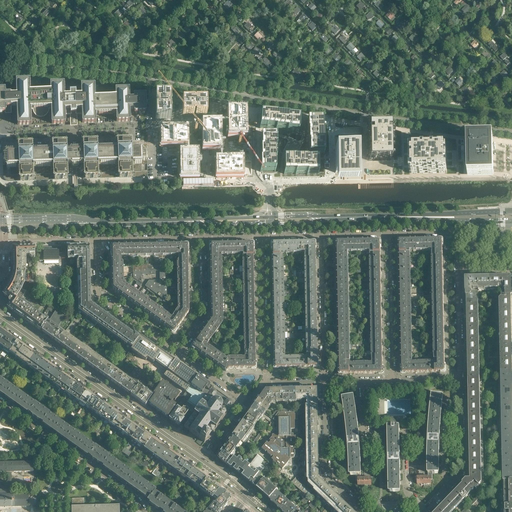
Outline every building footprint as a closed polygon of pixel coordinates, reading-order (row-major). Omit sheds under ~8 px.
[(98,0),(95,4),(100,8),(105,3),(100,0),(98,0)] [(291,0),(283,0),(283,1),(291,8),(295,3),(291,0)] [(379,0),(375,5),(381,10),(384,6),(379,0)] [(24,6),(29,11),(34,6),(29,1),(24,6)] [(204,6),(209,11),(213,6),(209,1),(204,6)] [(224,10),(232,9),(232,1),(224,1),(224,10)] [(360,12),(367,6),(361,1),(355,6),(360,12)] [(312,12),(316,7),(312,2),(307,7),(312,12)] [(460,8),(465,13),(470,8),(465,3),(460,8)] [(296,16),(301,11),(296,6),(291,11),(296,16)] [(71,12),(76,17),(81,12),(76,7),(71,12)] [(113,13),(118,18),(123,13),(118,9),(113,13)] [(134,14),(139,19),(143,14),(138,9),(134,14)] [(385,15),(390,20),(395,15),(390,10),(385,15)] [(365,16),(370,21),(375,16),(370,11),(365,16)] [(14,19),(19,24),(24,19),(19,14),(14,19)] [(230,19),(235,23),(240,18),(235,14),(230,19)] [(123,23),(128,28),(132,23),(127,19),(123,23)] [(186,24),(191,29),(196,24),(191,19),(186,24)] [(375,24),(380,28),(385,23),(380,19),(375,24)] [(29,25),(34,30),(38,25),(33,20),(29,25)] [(402,20),(401,22),(399,20),(396,23),(403,30),(407,25),(402,20)] [(307,26),(312,30),(317,26),(312,21),(307,26)] [(243,27),(248,31),(253,26),(248,22),(243,27)] [(238,37),(242,33),(235,25),(231,29),(238,37)] [(328,30),(333,35),(338,30),(333,25),(328,30)] [(384,31),(389,36),(394,31),(389,26),(384,31)] [(95,34),(100,39),(104,34),(100,29),(95,34)] [(253,36),(258,40),(263,35),(258,31),(253,36)] [(408,38),(413,43),(418,38),(413,33),(408,38)] [(349,41),(343,35),(339,38),(345,45),(349,41)] [(392,38),(396,44),(401,41),(396,35),(392,38)] [(168,41),(173,46),(177,41),(172,36),(168,41)] [(469,44),(474,49),(478,44),(474,39),(469,44)] [(345,47),(350,52),(355,47),(350,42),(345,47)] [(495,52),(500,47),(495,42),(491,47),(495,52)] [(322,50),(327,54),(332,49),(327,45),(322,50)] [(251,52),(256,56),(261,51),(256,47),(251,52)] [(272,55),(277,59),(282,54),(277,50),(272,55)] [(486,50),(483,53),(488,59),(492,56),(486,50)] [(362,61),(366,56),(361,52),(357,57),(362,61)] [(333,57),(338,62),(342,58),(337,53),(333,57)] [(429,58),(434,63),(438,58),(433,53),(429,58)] [(264,63),(268,67),(272,63),(268,59),(264,63)] [(348,59),(344,64),(349,67),(353,63),(348,59)] [(364,65),(368,70),(373,65),(368,60),(364,65)] [(489,66),(494,70),(499,65),(494,61),(489,66)] [(415,71),(420,76),(425,71),(420,66),(415,71)] [(449,75),(454,70),(450,66),(446,71),(449,75)] [(354,73),(359,78),(364,73),(359,68),(354,73)] [(291,75),(296,79),(300,74),(296,70),(291,75)] [(501,74),(505,78),(509,74),(505,70),(501,74)] [(454,82),(459,86),(463,81),(459,77),(454,82)] [(145,103),(145,100),(145,97),(145,95),(145,94),(145,92),(129,90),(125,90),(125,89),(119,89),(119,90),(115,90),(113,90),(112,87),(98,88),(98,85),(94,86),(94,85),(90,86),(90,84),(85,85),(85,86),(81,86),(64,87),(64,84),(60,84),(60,83),(54,83),(54,84),(53,84),(52,84),(51,84),(50,84),(40,85),(40,80),(29,81),(25,81),(25,80),(20,80),(20,81),(16,81),(11,81),(10,81),(4,82),(0,82),(0,113),(2,113),(2,112),(11,112),(11,106),(17,106),(17,125),(31,124),(30,110),(33,110),(33,111),(34,111),(34,113),(35,114),(36,115),(36,116),(38,116),(39,117),(41,117),(43,117),(44,116),(45,115),(46,115),(47,113),(48,111),(48,110),(51,109),(52,124),(65,123),(65,115),(70,115),(72,115),(71,115),(71,116),(72,117),(72,118),(73,118),(74,118),(75,118),(75,117),(75,116),(75,115),(82,115),(82,123),(96,122),(95,114),(98,114),(98,115),(113,114),(116,114),(116,122),(130,121),(129,110),(134,110),(134,113),(146,112),(145,103)] [(435,85),(440,89),(444,85),(439,80),(435,85)] [(463,92),(468,96),(473,91),(468,87),(463,92)] [(170,95),(155,95),(155,130),(162,130),(162,145),(181,145),(181,176),(251,175),(250,128),(244,128),(244,111),(206,112),(206,101),(170,102),(170,95)] [(259,128),(259,129),(260,129),(261,129),(261,138),(261,139),(261,149),(260,149),(260,161),(260,171),(260,172),(261,172),(275,172),(275,162),(275,160),(276,160),(276,159),(276,150),(276,149),(276,148),(276,131),(287,132),(287,133),(297,134),(298,134),(300,118),(289,118),(288,118),(288,117),(287,117),(278,116),(277,116),(277,115),(276,115),(261,114),(261,117),(260,128),(259,128)] [(308,121),(307,121),(307,122),(307,124),(307,128),(310,128),(310,132),(311,132),(311,136),(308,136),(308,139),(311,139),(311,144),(312,144),(312,147),(309,147),(309,151),(309,154),(309,155),(310,155),(312,155),(321,154),(321,152),(323,152),(323,144),(324,144),(324,143),(323,143),(323,142),(323,133),(323,132),(322,132),(322,131),(322,125),(322,123),(320,123),(319,121),(310,121),(308,121)] [(390,126),(368,127),(368,135),(369,161),(390,160),(391,160),(390,138),(390,126)] [(142,164),(142,161),(146,161),(145,153),(142,153),(142,149),(140,149),(140,145),(131,146),(131,142),(117,143),(117,146),(97,147),(96,143),(83,144),(83,147),(76,148),(76,147),(75,146),(74,146),(73,147),(73,148),(66,148),(66,144),(52,145),(52,148),(32,149),(32,146),(18,146),(18,150),(10,150),(10,154),(2,154),(3,174),(3,176),(3,177),(4,178),(4,179),(5,179),(5,180),(6,181),(7,181),(8,181),(9,181),(68,179),(67,167),(83,166),(83,179),(132,177),(132,172),(141,172),(140,164),(142,164)] [(411,149),(409,149),(409,153),(411,153),(411,156),(409,156),(410,165),(411,165),(411,168),(410,168),(410,172),(411,172),(411,174),(417,174),(417,172),(420,172),(420,174),(423,174),(423,172),(425,172),(425,174),(432,174),(432,172),(433,172),(433,174),(437,174),(436,172),(439,172),(439,174),(445,173),(445,172),(447,172),(446,167),(445,167),(445,164),(446,164),(446,156),(444,156),(444,153),(446,153),(446,148),(444,148),(444,146),(438,146),(438,148),(434,148),(434,146),(421,147),(421,148),(417,148),(417,147),(411,147),(411,149)] [(490,146),(470,146),(470,169),(490,168),(490,146)] [(357,148),(335,149),(335,173),(335,184),(358,184),(358,173),(357,148)] [(286,162),(284,162),(284,171),(284,173),(284,174),(285,174),(288,174),(292,174),(291,171),(295,171),(295,172),(300,172),(300,174),(303,174),(302,172),(307,171),(307,172),(311,172),(311,175),(314,175),(317,175),(318,175),(318,174),(318,172),(318,162),(315,162),(315,160),(308,160),(307,160),(307,159),(306,159),(306,160),(296,160),(296,159),(295,159),(294,159),(286,159),(286,162)] [(188,256),(187,245),(187,244),(186,244),(179,245),(179,253),(182,253),(182,256),(188,256)] [(137,255),(137,245),(128,246),(129,256),(137,255)] [(145,255),(145,245),(137,245),(137,255),(145,255)] [(154,255),(154,245),(145,245),(145,255),(154,255)] [(162,255),(162,245),(154,245),(154,255),(162,255)] [(171,255),(170,245),(162,245),(162,255),(171,255)] [(179,253),(179,245),(170,245),(171,255),(179,255),(179,257),(182,256),(182,253),(179,253)] [(120,254),(120,246),(112,246),(111,247),(112,258),(118,258),(118,254),(120,254)] [(129,256),(128,246),(120,246),(120,254),(118,254),(118,258),(120,258),(120,256),(129,256)] [(35,257),(34,250),(34,247),(26,248),(26,252),(26,255),(29,255),(31,257),(35,257)] [(59,259),(59,253),(62,253),(62,249),(62,247),(40,247),(40,250),(40,251),(41,251),(41,252),(40,252),(40,258),(39,258),(39,261),(43,261),(43,259),(59,259)] [(409,258),(409,253),(406,253),(406,249),(399,249),(399,258),(409,258)] [(443,257),(442,249),(435,249),(436,252),(432,252),(433,257),(443,257)] [(381,258),(381,252),(381,250),(374,250),(374,253),(371,253),(371,258),(381,258)] [(347,259),(347,254),(344,254),(344,251),(337,251),(337,259),(347,259)] [(188,266),(188,256),(182,256),(179,257),(179,261),(178,261),(178,266),(188,266)] [(122,267),(122,262),(121,262),(120,262),(120,258),(118,258),(112,258),(112,267),(122,267)] [(142,275),(142,266),(133,266),(133,274),(133,276),(133,278),(134,279),(135,280),(137,281),(138,281),(141,278),(142,275)] [(24,282),(24,274),(13,273),(13,274),(13,275),(12,277),(12,278),(24,282)] [(167,278),(167,276),(160,276),(160,281),(149,281),(145,286),(148,289),(149,290),(151,291),(154,293),(156,294),(158,292),(161,294),(159,296),(163,300),(164,300),(166,300),(168,300),(168,298),(168,292),(168,290),(168,288),(167,284),(167,280),(167,278)] [(20,289),(24,282),(12,278),(11,281),(10,284),(20,289)] [(476,299),(477,298),(477,294),(478,290),(479,291),(490,290),(490,278),(466,279),(466,293),(466,294),(466,297),(467,297),(467,305),(477,305),(477,300),(476,299)] [(503,288),(502,278),(490,278),(490,290),(496,290),(497,290),(497,289),(498,289),(499,289),(499,288),(503,288)] [(511,296),(511,293),(511,278),(502,278),(503,288),(504,289),(504,293),(503,293),(503,295),(502,295),(502,298),(501,298),(500,299),(500,311),(510,310),(510,296),(511,296)] [(120,294),(126,286),(122,284),(122,279),(112,279),(112,287),(112,288),(113,289),(113,290),(120,294)] [(24,296),(25,296),(27,291),(21,289),(10,284),(8,287),(6,290),(3,294),(8,298),(7,300),(7,303),(9,305),(7,307),(13,311),(20,302),(23,299),(24,296)] [(125,298),(131,290),(126,286),(120,294),(125,298)] [(143,299),(138,295),(131,290),(125,298),(137,307),(143,299)] [(82,305),(82,301),(90,300),(90,296),(79,297),(79,305),(82,305)] [(24,319),(31,309),(33,306),(23,299),(20,302),(13,311),(24,319)] [(142,310),(148,302),(143,299),(137,307),(142,310)] [(82,312),(87,305),(88,306),(90,304),(90,300),(82,301),(82,305),(79,305),(79,310),(82,312)] [(147,314),(153,306),(148,302),(142,310),(147,314)] [(87,316),(94,306),(90,304),(88,306),(87,305),(82,312),(87,316)] [(478,314),(477,305),(467,305),(468,315),(478,314)] [(92,319),(99,310),(97,308),(95,306),(94,307),(94,306),(87,316),(92,319)] [(152,317),(158,309),(153,306),(147,314),(152,317)] [(184,319),(188,312),(189,312),(189,308),(179,309),(176,313),(184,319)] [(35,327),(42,317),(31,309),(24,319),(35,327)] [(157,321),(163,313),(158,309),(152,317),(157,321)] [(97,323),(104,313),(101,312),(102,311),(100,310),(99,310),(92,319),(97,323)] [(510,323),(510,315),(510,310),(500,311),(500,323),(510,323)] [(57,328),(63,320),(65,317),(56,311),(49,322),(47,321),(40,331),(52,339),(59,329),(57,328)] [(102,326),(109,317),(107,316),(107,315),(105,313),(104,314),(104,313),(97,323),(102,326)] [(162,325),(168,316),(163,313),(157,321),(162,325)] [(179,325),(184,319),(176,313),(173,317),(175,319),(173,321),(179,325)] [(478,327),(478,314),(468,315),(468,327),(478,327)] [(168,329),(173,321),(175,319),(173,317),(171,319),(168,316),(162,325),(168,329)] [(40,331),(47,321),(42,317),(35,327),(40,331)] [(107,330),(114,321),(112,319),(112,318),(110,317),(109,317),(102,326),(107,330)] [(217,329),(221,322),(211,319),(209,323),(217,329)] [(112,333),(119,324),(117,323),(117,322),(115,321),(114,321),(107,330),(112,333)] [(174,332),(179,325),(173,321),(168,329),(173,332),(173,333),(174,333),(174,332)] [(217,329),(209,323),(205,328),(213,334),(217,329)] [(511,335),(510,327),(510,323),(500,323),(501,335),(511,335)] [(117,337),(123,328),(122,326),(122,325),(120,324),(119,324),(112,333),(117,337)] [(478,342),(478,327),(468,327),(468,342),(478,342)] [(122,341),(128,331),(127,330),(127,329),(125,328),(124,328),(123,328),(117,337),(122,341)] [(213,334),(205,328),(202,333),(210,338),(213,334)] [(57,343),(63,334),(61,332),(62,331),(59,329),(52,339),(57,343)] [(127,343),(133,335),(132,333),(131,333),(130,331),(129,331),(128,331),(122,341),(127,344),(128,343),(127,343)] [(210,338),(202,333),(197,339),(202,343),(204,341),(207,342),(210,338)] [(63,347),(70,337),(67,335),(66,336),(63,334),(57,343),(63,347)] [(132,347),(140,337),(135,334),(134,334),(133,335),(127,343),(128,343),(132,347)] [(0,344),(4,347),(10,339),(5,335),(0,341),(0,344)] [(511,347),(511,339),(511,335),(501,335),(501,347),(511,347)] [(197,376),(176,361),(171,357),(170,358),(140,336),(140,337),(132,347),(130,350),(146,361),(147,359),(153,363),(155,361),(168,370),(166,372),(164,376),(186,392),(190,386),(189,386),(190,385),(190,386),(193,382),(193,381),(196,377),(197,376),(196,376),(197,376)] [(68,351),(75,342),(72,340),(73,339),(70,337),(63,347),(68,351)] [(10,352),(16,343),(10,339),(4,347),(10,352)] [(197,351),(202,343),(197,339),(192,346),(192,347),(197,351)] [(203,355),(209,347),(205,345),(207,342),(204,341),(202,343),(197,351),(203,355)] [(74,355),(81,345),(78,343),(77,344),(75,342),(68,351),(74,355)] [(478,354),(478,342),(468,342),(468,354),(478,354)] [(17,356),(23,348),(16,343),(10,352),(17,356)] [(80,359),(86,350),(84,349),(84,347),(81,345),(74,355),(80,359)] [(209,360),(215,351),(209,347),(203,355),(209,360)] [(511,359),(511,352),(511,347),(501,347),(501,359),(511,359)] [(28,364),(34,356),(23,348),(17,356),(19,358),(18,359),(25,363),(28,364)] [(85,363),(92,353),(89,351),(88,352),(86,350),(80,359),(85,363)] [(215,364),(221,356),(215,351),(209,360),(215,364)] [(91,367),(97,358),(95,357),(96,355),(92,353),(85,363),(91,367)] [(445,363),(445,354),(435,355),(435,359),(438,359),(438,363),(445,363)] [(478,366),(478,354),(468,354),(468,366),(478,366)] [(411,360),(411,355),(401,355),(401,364),(408,363),(408,360),(411,360)] [(39,373),(45,364),(34,356),(28,364),(30,366),(30,367),(36,372),(37,371),(39,373)] [(221,368),(227,360),(221,356),(215,364),(221,368)] [(349,361),(349,356),(339,357),(339,365),(346,365),(346,361),(349,361)] [(383,364),(383,357),(383,356),(373,356),(373,361),(376,361),(376,364),(383,364)] [(97,371),(104,361),(100,359),(100,360),(97,358),(91,367),(97,371)] [(234,369),(234,358),(228,358),(227,360),(221,368),(226,371),(227,371),(229,369),(234,369)] [(511,371),(511,364),(511,359),(501,359),(501,372),(511,371)] [(102,375),(108,366),(106,365),(107,363),(104,361),(97,371),(102,375)] [(51,381),(57,372),(45,364),(39,373),(42,374),(41,375),(44,378),(48,380),(48,379),(51,381)] [(108,379),(115,369),(112,367),(111,368),(108,366),(102,375),(108,379)] [(479,378),(478,366),(468,366),(469,378),(479,378)] [(136,384),(144,373),(136,367),(127,378),(126,377),(119,387),(130,395),(137,385),(136,384)] [(113,383),(120,374),(117,373),(118,371),(115,369),(108,379),(113,383)] [(511,384),(511,376),(511,371),(501,372),(502,384),(511,384)] [(62,389),(68,380),(57,372),(51,381),(53,383),(59,388),(60,387),(62,389)] [(119,387),(126,377),(123,375),(122,376),(120,374),(113,383),(119,387)] [(213,387),(197,376),(191,385),(202,393),(204,395),(205,394),(204,394),(204,393),(204,392),(205,392),(205,391),(206,391),(206,392),(207,392),(209,393),(210,391),(211,390),(212,390),(212,389),(213,389),(213,388),(213,387)] [(479,390),(479,378),(469,378),(469,391),(479,390)] [(0,393),(5,396),(11,387),(0,379),(0,393)] [(67,394),(74,384),(68,380),(62,389),(65,391),(64,392),(67,394)] [(149,404),(167,417),(172,411),(174,412),(174,411),(172,410),(175,406),(171,403),(173,400),(175,401),(179,395),(162,382),(153,394),(155,396),(149,404)] [(74,397),(80,389),(74,384),(67,394),(70,396),(71,395),(74,397)] [(152,396),(149,394),(150,393),(143,388),(142,389),(140,387),(140,386),(138,384),(137,385),(130,395),(145,406),(152,396)] [(511,396),(511,388),(511,384),(502,384),(502,396),(511,396)] [(17,405),(23,396),(11,387),(5,396),(17,405)] [(79,402),(79,401),(85,393),(80,389),(74,397),(76,399),(75,400),(79,402)] [(224,416),(224,415),(225,415),(225,414),(224,414),(225,413),(226,413),(232,405),(232,404),(232,403),(232,402),(232,401),(231,400),(231,399),(230,399),(229,399),(228,399),(227,399),(226,400),(225,402),(224,402),(224,401),(223,401),(222,400),(221,399),(221,398),(220,398),(219,397),(218,397),(217,397),(216,397),(216,396),(216,395),(215,395),(216,395),(216,394),(216,393),(216,392),(216,391),(216,390),(215,390),(214,389),(213,389),(212,389),(212,390),(211,390),(210,391),(209,393),(207,392),(206,392),(206,391),(205,391),(205,392),(204,392),(204,393),(204,394),(205,394),(204,395),(196,407),(193,411),(194,411),(193,412),(194,413),(187,423),(186,423),(186,422),(185,423),(184,423),(184,424),(184,425),(185,425),(184,427),(189,431),(199,438),(198,438),(204,442),(205,441),(206,441),(206,440),(207,440),(207,439),(207,438),(208,437),(208,436),(215,427),(215,428),(216,426),(223,417),(222,417),(223,416),(224,416)] [(317,398),(317,389),(315,389),(313,389),(313,390),(296,390),(296,401),(297,401),(297,400),(302,400),(303,399),(308,399),(308,400),(311,400),(311,398),(317,398)] [(271,401),(270,390),(267,390),(267,391),(262,397),(260,398),(261,399),(260,399),(269,406),(272,402),(271,401)] [(479,403),(479,390),(469,391),(469,403),(479,403)] [(86,406),(92,397),(85,393),(79,401),(86,406)] [(442,405),(442,401),(443,396),(442,396),(442,395),(439,395),(432,395),(431,401),(430,408),(441,409),(442,405)] [(35,404),(23,396),(17,405),(29,414),(29,413),(35,404)] [(355,409),(354,402),(353,396),(346,397),(346,396),(343,397),(343,398),(342,398),(344,404),(345,411),(355,409)] [(511,408),(511,404),(511,400),(511,396),(502,396),(502,408),(511,408)] [(93,410),(98,402),(92,397),(86,406),(89,408),(90,407),(93,410)] [(258,422),(269,406),(260,399),(260,400),(259,400),(258,402),(251,412),(250,412),(249,414),(249,415),(258,422)] [(98,416),(105,407),(98,402),(93,410),(92,411),(96,413),(95,414),(98,416)] [(174,412),(169,419),(179,426),(185,417),(184,416),(188,410),(192,412),(193,411),(196,407),(189,402),(187,402),(182,409),(178,406),(174,411),(174,412)] [(479,415),(479,403),(469,403),(469,415),(479,415)] [(48,413),(35,404),(29,413),(32,415),(32,416),(33,417),(34,417),(37,418),(36,419),(38,420),(39,420),(42,422),(48,414),(48,413)] [(105,420),(111,411),(105,407),(98,416),(101,418),(102,417),(105,420)] [(440,418),(441,413),(441,409),(430,408),(430,414),(429,421),(440,421),(440,418)] [(511,420),(511,408),(502,408),(502,420),(511,420)] [(357,422),(356,416),(355,409),(345,411),(345,416),(346,421),(346,423),(357,422)] [(111,425),(118,416),(111,411),(105,420),(105,421),(111,425)] [(297,443),(297,436),(294,436),(294,433),(291,433),(291,429),(295,429),(295,420),(298,420),(298,418),(298,414),(297,414),(297,412),(293,412),(289,412),(285,412),(281,412),(278,412),(276,415),(275,418),(274,419),(277,421),(277,435),(274,439),(272,438),(270,440),(271,441),(269,444),(267,442),(262,449),(266,453),(267,451),(274,457),(272,460),(274,461),(273,462),(277,465),(279,463),(284,468),(291,460),(291,458),(294,458),(294,455),(296,455),(296,450),(294,450),(294,448),(295,448),(295,443),(297,443)] [(60,422),(48,414),(42,422),(41,423),(53,431),(60,422)] [(258,422),(249,415),(249,416),(248,416),(247,417),(247,418),(245,421),(254,427),(258,422)] [(479,427),(479,415),(469,415),(470,427),(479,427)] [(118,429),(124,421),(118,416),(111,425),(114,428),(115,427),(118,429)] [(511,432),(511,420),(502,420),(503,433),(511,432)] [(124,434),(131,425),(124,421),(118,429),(118,430),(124,434)] [(254,427),(245,421),(241,426),(245,428),(250,432),(254,427)] [(439,430),(440,426),(440,421),(429,421),(429,423),(429,428),(428,434),(439,434),(439,430)] [(65,440),(71,431),(60,422),(53,431),(65,440)] [(358,435),(358,428),(357,422),(346,423),(347,431),(348,436),(358,435)] [(131,439),(137,430),(131,425),(124,434),(131,439)] [(250,432),(245,428),(241,426),(240,428),(239,428),(238,430),(238,431),(246,438),(250,432)] [(399,439),(399,431),(399,426),(397,426),(389,426),(388,426),(388,439),(399,439)] [(480,439),(479,427),(470,427),(470,439),(480,439)] [(137,444),(144,435),(137,430),(131,439),(137,444)] [(77,448),(83,439),(71,431),(65,440),(77,448)] [(246,438),(238,431),(237,432),(235,433),(236,434),(234,437),(242,443),(243,443),(246,438)] [(511,444),(511,432),(503,433),(503,445),(511,444)] [(439,443),(439,438),(439,434),(428,434),(428,439),(428,447),(439,447),(439,443)] [(144,448),(144,447),(150,439),(144,435),(137,444),(144,448)] [(359,444),(359,439),(358,435),(348,436),(348,444),(349,449),(360,448),(359,444)] [(237,450),(242,443),(234,437),(229,444),(237,450)] [(88,456),(95,447),(83,439),(77,448),(88,456)] [(150,452),(156,443),(150,439),(144,447),(150,452)] [(399,452),(399,445),(399,439),(388,439),(388,452),(399,452)] [(480,451),(480,439),(470,439),(470,452),(480,451)] [(156,456),(162,448),(156,443),(150,452),(156,456)] [(232,457),(237,450),(229,444),(223,450),(232,457)] [(511,456),(511,444),(503,445),(503,457),(511,456)] [(101,466),(108,457),(108,456),(95,447),(88,456),(89,457),(89,456),(92,458),(92,459),(93,460),(94,460),(97,461),(97,462),(98,463),(99,463),(102,465),(101,466)] [(438,460),(439,453),(439,449),(439,447),(428,447),(428,454),(427,460),(438,460)] [(162,460),(168,452),(162,448),(156,456),(162,460)] [(360,461),(360,454),(360,448),(349,449),(349,454),(349,461),(360,461)] [(230,460),(232,457),(223,450),(219,457),(219,459),(228,466),(232,461),(230,460)] [(480,464),(480,451),(470,452),(470,464),(480,464)] [(168,464),(174,456),(168,452),(162,460),(168,464)] [(399,465),(399,456),(399,452),(388,452),(388,465),(399,465)] [(260,474),(265,468),(260,464),(264,459),(257,454),(249,465),(240,475),(245,479),(252,484),(260,474)] [(174,468),(179,460),(174,456),(168,464),(174,468)] [(511,469),(511,456),(503,457),(503,469),(511,469)] [(120,465),(109,457),(108,457),(101,466),(113,474),(120,465)] [(235,470),(241,463),(243,460),(240,458),(238,460),(235,458),(232,461),(228,466),(235,470)] [(179,473),(185,464),(179,460),(174,468),(179,473)] [(439,466),(438,464),(438,460),(427,460),(428,467),(428,473),(432,473),(438,473),(439,473),(439,466)] [(360,468),(360,465),(360,461),(349,461),(349,468),(350,474),(351,474),(360,474),(361,474),(360,468)] [(0,506),(28,506),(28,494),(12,495),(11,472),(33,472),(32,463),(0,463),(0,506)] [(240,475),(249,465),(246,463),(244,465),(241,463),(235,470),(240,475)] [(185,479),(192,469),(185,464),(179,473),(179,474),(185,479)] [(480,476),(480,464),(470,464),(471,476),(480,476)] [(125,483),(131,474),(120,465),(113,474),(125,483)] [(400,478),(400,471),(399,465),(388,465),(389,478),(400,478)] [(192,484),(199,474),(192,469),(185,479),(192,484)] [(511,481),(511,469),(503,469),(504,481),(511,481)] [(137,491),(143,482),(131,474),(125,483),(137,491)] [(199,488),(206,479),(199,474),(192,484),(199,488)] [(257,488),(264,481),(261,478),(262,476),(260,474),(252,484),(257,488)] [(305,487),(305,486),(304,482),(297,476),(292,482),(305,494),(305,495),(307,497),(312,492),(305,487)] [(476,489),(481,484),(480,476),(471,476),(471,480),(467,480),(466,480),(463,483),(462,485),(462,486),(455,492),(463,499),(474,488),(476,489)] [(400,491),(400,485),(400,478),(389,478),(389,491),(390,491),(390,492),(399,492),(399,491),(400,491)] [(206,493),(212,484),(206,479),(199,488),(206,493)] [(319,494),(326,486),(319,479),(308,479),(308,480),(309,480),(309,483),(315,489),(314,489),(319,494)] [(264,494),(271,485),(270,483),(269,484),(264,480),(264,481),(257,488),(264,494)] [(511,493),(511,481),(504,481),(503,481),(503,494),(511,493)] [(149,500),(155,491),(143,482),(137,491),(148,499),(149,500)] [(213,497),(219,489),(212,484),(206,493),(212,498),(213,497)] [(270,499),(276,492),(277,491),(273,487),(273,486),(271,485),(264,494),(270,499)] [(323,498),(331,491),(326,486),(319,494),(323,498)] [(221,500),(226,494),(219,489),(213,497),(217,500),(221,500)] [(168,502),(154,492),(155,491),(149,500),(148,499),(147,502),(161,511),(168,502)] [(328,502),(335,495),(331,491),(323,498),(328,502)] [(276,505),(283,497),(276,492),(270,499),(276,505)] [(454,508),(463,499),(455,492),(447,501),(454,508)] [(511,505),(511,493),(503,494),(503,506),(511,505)] [(227,504),(232,498),(226,494),(221,500),(227,504)] [(332,507),(340,499),(335,495),(328,502),(332,507)] [(282,510),(288,503),(283,497),(276,505),(282,510)] [(119,511),(119,506),(84,507),(84,499),(72,499),(72,507),(71,507),(71,511),(119,511)] [(337,511),(344,503),(340,499),(332,507),(337,511)] [(221,511),(227,504),(221,500),(217,500),(214,505),(221,511)] [(440,511),(450,511),(454,508),(447,501),(438,510),(440,511)] [(181,511),(168,502),(161,511),(181,511)] [(283,511),(290,511),(294,508),(288,503),(282,510),(283,511)] [(337,511),(344,511),(349,508),(344,503),(337,511)]
